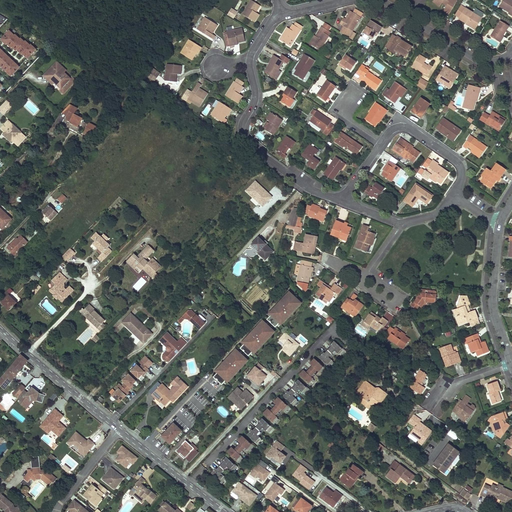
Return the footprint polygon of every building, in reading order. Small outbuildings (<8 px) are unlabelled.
[(258,5),(251,0),(242,14),(254,22),(257,18),(259,15),(256,13),(254,11),(258,5)] [(433,0),(432,2),(440,6),(442,3),(442,2),(447,4),(446,6),(443,11),(449,14),(457,1),(455,0),(433,0)] [(503,0),(500,4),(510,10),(509,13),(508,14),(511,16),(511,1),(510,0),(503,0)] [(510,10),(500,4),(499,7),(509,13),(510,10)] [(455,15),(459,17),(458,19),(466,23),(467,22),(474,27),(480,17),(461,6),(455,15)] [(234,20),(238,13),(232,9),(227,16),(234,20)] [(343,26),(340,32),(345,35),(349,38),(361,17),(350,11),(348,14),(349,15),(347,20),(343,26)] [(217,25),(205,17),(199,26),(201,28),(199,31),(213,40),(215,36),(212,34),(209,32),(210,29),(214,31),(217,25)] [(482,18),(480,17),(474,27),(467,22),(466,23),(465,24),(475,30),(482,18)] [(382,27),(371,20),(363,33),(372,39),(375,35),(376,33),(378,34),(382,27)] [(509,26),(500,21),(490,36),(499,42),(503,36),(509,26)] [(280,40),(287,45),(295,33),(298,34),(301,29),(295,26),(293,24),(290,29),(287,28),(280,40)] [(329,31),(321,27),(319,30),(320,31),(316,37),(314,36),(309,44),(320,50),(329,36),(327,35),(329,31)] [(238,43),(237,41),(245,39),(242,28),(223,33),(226,47),(230,46),(229,43),(233,43),(233,45),(238,44),(238,43)] [(6,45),(14,36),(9,31),(0,41),(5,46),(6,45)] [(298,34),(295,33),(287,45),(290,46),(298,34)] [(12,48),(20,40),(15,35),(14,36),(6,45),(11,49),(12,48)] [(385,47),(389,49),(390,48),(396,38),(393,35),(385,47)] [(390,48),(395,51),(395,50),(401,54),(405,57),(411,47),(405,43),(406,42),(397,37),(396,38),(390,48)] [(16,52),(25,43),(21,39),(20,40),(12,48),(16,52)] [(199,46),(189,40),(181,53),(190,59),(194,53),(196,54),(197,55),(199,51),(197,49),(199,46)] [(22,55),(30,46),(25,42),(25,43),(16,52),(21,56),(22,55)] [(22,55),(27,60),(37,50),(31,45),(30,46),(22,55)] [(395,51),(390,48),(389,49),(389,50),(399,56),(401,54),(395,50),(395,51)] [(0,67),(10,77),(20,68),(0,49),(0,67)] [(294,74),(303,80),(314,60),(304,54),(299,63),(297,67),(298,68),(296,70),(294,74)] [(280,59),(274,55),(269,63),(269,64),(271,65),(266,74),(273,78),(279,69),(284,62),(287,64),(290,59),(282,55),(280,59)] [(356,63),(345,55),(340,63),(339,64),(342,67),(343,65),(347,67),(351,70),(356,63)] [(426,59),(419,55),(412,67),(424,74),(424,73),(428,75),(432,67),(429,65),(428,66),(424,63),(426,59)] [(63,72),(54,64),(49,69),(52,71),(47,76),(50,80),(49,81),(52,84),(53,83),(56,86),(55,87),(59,90),(57,92),(61,95),(73,83),(69,79),(68,81),(64,77),(63,79),(60,76),(63,72)] [(181,66),(167,64),(165,81),(174,82),(174,74),(177,74),(180,75),(181,72),(181,66)] [(366,67),(362,65),(356,73),(360,76),(358,78),(362,81),(363,80),(369,84),(368,85),(375,90),(381,81),(368,72),(370,69),(366,67)] [(448,69),(444,66),(437,79),(441,81),(447,84),(446,85),(450,87),(456,77),(450,73),(452,71),(448,69)] [(154,82),(160,74),(152,67),(145,76),(154,82)] [(52,71),(49,69),(41,78),(47,83),(49,81),(50,80),(47,76),(52,71)] [(279,69),(273,78),(276,80),(276,79),(281,72),(282,71),(279,69)] [(428,83),(420,79),(416,85),(421,88),(424,90),(428,83)] [(237,93),(242,86),(235,82),(234,81),(225,96),(238,103),(240,99),(242,96),(239,94),(237,93)] [(336,87),(327,81),(321,89),(317,95),(324,101),(328,95),(329,96),(330,95),(336,87)] [(385,97),(394,103),(399,96),(398,95),(400,93),(401,93),(405,88),(395,82),(390,90),(385,96),(385,97)] [(191,101),(200,107),(208,94),(202,90),(200,93),(197,92),(199,88),(201,85),(198,83),(189,97),(192,99),(191,101)] [(477,87),(469,85),(462,108),(473,111),(475,101),(477,92),(479,93),(480,88),(477,87)] [(281,102),(290,107),(294,100),(292,99),(297,92),(288,87),(283,94),(284,94),(285,95),(284,97),(281,102)] [(407,90),(405,88),(401,93),(400,93),(398,95),(399,96),(401,98),(407,90)] [(430,104),(421,98),(411,112),(417,116),(419,117),(422,112),(424,113),(430,104)] [(11,106),(6,101),(0,107),(0,113),(3,115),(11,106)] [(229,108),(219,102),(215,108),(211,115),(220,121),(224,115),(226,116),(227,117),(230,113),(227,111),(229,108)] [(388,111),(376,103),(374,106),(375,107),(371,113),(369,113),(365,119),(375,126),(378,122),(384,113),(385,114),(388,111)] [(63,120),(61,125),(66,127),(67,125),(77,130),(78,129),(83,131),(82,133),(87,136),(90,131),(92,132),(95,127),(87,123),(86,125),(82,123),(84,120),(74,114),(76,109),(68,105),(60,114),(64,116),(63,120)] [(331,122),(324,116),(323,117),(320,116),(321,115),(314,109),(311,113),(313,115),(310,120),(321,128),(324,131),(323,133),(327,136),(334,126),(330,123),(331,122)] [(266,119),(270,122),(265,130),(273,135),(283,120),(271,112),(266,119)] [(495,116),(491,113),(489,116),(484,113),(479,119),(494,128),(495,126),(500,130),(505,122),(499,118),(500,117),(498,115),(496,114),(495,116)] [(461,131),(443,118),(436,128),(440,131),(439,132),(447,137),(448,135),(454,140),(461,131)] [(16,145),(24,137),(7,120),(0,126),(0,128),(3,132),(4,133),(3,134),(5,135),(4,136),(4,137),(10,143),(12,142),(16,145)] [(319,131),(321,128),(310,120),(308,124),(319,131)] [(345,140),(347,137),(340,132),(339,134),(343,137),(342,139),(345,140)] [(344,146),(357,155),(362,147),(354,142),(353,143),(351,141),(352,140),(347,137),(345,140),(342,139),(343,137),(339,134),(334,141),(343,148),(344,146)] [(289,148),(290,149),(295,142),(287,136),(277,149),(279,151),(277,154),(280,156),(284,159),(286,155),(284,154),(287,150),(288,148),(289,148)] [(471,142),(468,140),(463,146),(467,149),(468,147),(471,150),(480,156),(487,147),(474,138),(471,142)] [(408,143),(404,141),(401,146),(397,143),(392,150),(396,153),(397,151),(407,158),(414,163),(420,153),(412,148),(407,144),(408,143)] [(319,151),(309,144),(302,155),(306,158),(309,158),(310,161),(307,164),(309,166),(314,169),(320,162),(316,159),(313,160),(312,157),(315,154),(316,155),(319,151)] [(480,156),(471,150),(470,151),(474,154),(479,158),(480,156)] [(406,160),(407,158),(397,151),(396,153),(406,160)] [(344,163),(336,157),(324,174),(332,180),(339,170),(344,163)] [(431,162),(427,159),(423,165),(429,169),(427,172),(425,171),(422,175),(427,180),(429,177),(430,176),(437,181),(441,184),(449,173),(440,167),(439,168),(437,166),(437,165),(438,164),(436,163),(432,160),(431,162)] [(381,175),(391,182),(400,168),(389,161),(387,164),(388,165),(384,171),(381,175)] [(481,182),(488,187),(491,183),(493,184),(496,180),(497,178),(496,178),(497,176),(500,178),(506,170),(496,163),(491,171),(488,169),(485,173),(487,174),(484,178),(481,182)] [(273,198),(256,181),(246,192),(263,208),(273,198)] [(369,193),(373,196),(375,197),(377,199),(384,189),(375,183),(372,188),(369,186),(364,192),(368,195),(369,193)] [(404,201),(412,207),(416,202),(418,198),(427,204),(433,196),(416,184),(404,201)] [(63,194),(58,199),(62,202),(66,197),(63,194)] [(49,205),(42,212),(51,221),(58,214),(49,205)] [(323,210),(311,205),(308,216),(323,222),(328,210),(324,208),(323,210)] [(0,222),(0,228),(2,230),(12,219),(6,213),(5,215),(2,212),(3,211),(0,207),(0,222)] [(300,209),(294,208),(288,220),(290,221),(288,225),(295,226),(296,227),(297,222),(297,221),(298,217),(300,209)] [(339,237),(347,240),(351,228),(347,226),(344,225),(344,224),(344,223),(336,220),(330,235),(339,238),(339,237)] [(369,227),(363,225),(357,240),(358,241),(355,248),(366,252),(369,245),(372,246),(374,239),(373,239),(375,234),(370,232),(370,234),(367,233),(368,229),(369,227)] [(110,245),(106,242),(101,237),(96,233),(91,238),(95,241),(93,244),(96,247),(97,246),(99,248),(98,249),(102,253),(100,255),(104,259),(112,251),(108,248),(110,245)] [(313,245),(315,245),(317,237),(306,235),(304,244),(298,243),(297,250),(311,253),(313,245)] [(7,248),(14,255),(28,242),(21,236),(18,239),(17,238),(7,248)] [(264,242),(258,237),(251,245),(258,252),(264,257),(272,250),(266,245),(264,242)] [(161,266),(152,258),(148,263),(145,260),(154,251),(148,245),(139,255),(141,256),(139,259),(137,257),(134,254),(127,261),(132,265),(133,263),(137,267),(134,269),(138,273),(143,269),(146,272),(146,271),(148,274),(151,277),(152,276),(154,278),(157,274),(155,272),(161,266)] [(257,253),(265,260),(274,252),(272,250),(264,257),(258,252),(257,253)] [(72,256),(67,252),(61,257),(66,262),(72,256)] [(312,262),(301,260),(300,265),(298,275),(297,282),(298,282),(297,284),(305,292),(307,290),(308,284),(309,277),(311,271),(312,271),(313,271),(313,268),(311,267),(312,262)] [(127,261),(126,262),(131,266),(134,269),(137,267),(133,263),(132,265),(127,261)] [(67,280),(60,273),(53,280),(53,281),(56,283),(56,285),(53,288),(51,291),(55,295),(58,298),(59,298),(60,297),(64,300),(73,290),(69,287),(66,290),(65,289),(62,286),(62,285),(64,282),(67,280)] [(39,280),(33,275),(31,278),(36,283),(39,280)] [(316,295),(319,297),(319,298),(326,304),(328,301),(330,297),(333,297),(336,294),(334,292),(338,286),(335,284),(331,288),(330,290),(327,287),(328,286),(324,283),(316,295)] [(32,291),(35,294),(41,287),(38,285),(32,291)] [(13,291),(10,288),(0,297),(0,300),(2,302),(3,301),(6,304),(5,306),(9,310),(16,303),(9,296),(13,291)] [(301,303),(288,290),(267,313),(269,315),(278,323),(280,325),(301,303)] [(414,302),(413,302),(410,306),(416,310),(419,306),(421,307),(425,302),(427,302),(435,303),(436,293),(436,291),(421,290),(420,293),(414,302)] [(347,311),(351,314),(355,317),(363,306),(355,300),(357,297),(353,294),(349,300),(348,302),(345,301),(341,307),(347,311)] [(457,305),(458,308),(455,309),(458,316),(456,317),(458,323),(466,320),(467,323),(470,322),(478,319),(474,310),(470,312),(469,312),(467,313),(466,311),(468,310),(466,306),(468,305),(470,305),(467,296),(461,296),(462,297),(459,298),(460,300),(458,300),(459,304),(457,305)] [(81,313),(98,328),(102,323),(105,321),(94,311),(95,310),(89,304),(81,313)] [(189,320),(199,330),(205,324),(196,315),(191,310),(188,310),(178,321),(180,323),(184,319),(188,320),(189,320)] [(152,334),(131,313),(122,322),(144,343),(152,334)] [(364,322),(370,326),(371,325),(379,330),(382,325),(384,326),(388,321),(382,317),(381,319),(376,316),(375,318),(370,314),(364,322)] [(278,323),(269,315),(266,319),(274,327),(278,323)] [(329,316),(326,321),(332,324),(334,320),(329,316)] [(275,331),(261,319),(240,342),(243,344),(251,352),(254,354),(275,331)] [(384,326),(382,325),(379,330),(371,325),(370,326),(378,331),(376,333),(378,334),(384,326)] [(388,338),(403,349),(410,339),(405,336),(398,331),(398,330),(395,328),(394,329),(390,327),(386,333),(390,335),(388,338)] [(284,348),(281,351),(289,357),(299,345),(284,332),(277,340),(284,345),(282,347),(284,348)] [(186,344),(181,339),(177,342),(167,333),(160,341),(167,347),(167,348),(166,348),(166,349),(167,350),(164,353),(163,355),(163,356),(163,357),(163,358),(163,359),(164,360),(165,361),(166,361),(167,361),(169,361),(170,361),(171,360),(175,355),(183,347),(186,344)] [(479,343),(476,334),(464,339),(466,344),(468,344),(471,353),(476,351),(478,356),(489,352),(486,345),(485,341),(481,343),(479,343)] [(326,365),(341,348),(333,341),(329,346),(330,347),(324,353),(322,352),(318,357),(326,365)] [(251,352),(243,344),(239,348),(248,356),(251,352)] [(444,355),(445,357),(443,358),(446,367),(453,364),(453,363),(460,361),(457,352),(456,353),(454,354),(453,352),(450,345),(441,348),(444,355)] [(248,360),(235,348),(214,371),(216,373),(225,381),(227,383),(248,360)] [(19,357),(0,379),(0,386),(4,390),(27,362),(28,361),(21,355),(19,357)] [(145,355),(139,361),(142,364),(139,367),(136,364),(129,371),(137,379),(142,375),(143,376),(148,370),(147,369),(153,363),(145,355)] [(307,383),(323,367),(313,358),(309,363),(311,365),(305,372),(302,369),(298,374),(307,383)] [(266,376),(260,371),(263,368),(258,363),(247,376),(258,386),(266,376)] [(427,375),(420,370),(408,387),(420,395),(425,388),(421,386),(420,385),(421,383),(427,375)] [(133,387),(132,385),(135,381),(127,373),(120,380),(123,383),(121,386),(128,393),(133,387)] [(225,381),(216,373),(212,377),(221,385),(225,381)] [(180,380),(177,377),(171,383),(174,386),(170,391),(171,392),(176,386),(175,386),(180,380)] [(290,404),(305,387),(297,379),(293,384),(294,385),(288,392),(286,391),(282,396),(290,404)] [(187,387),(180,380),(175,386),(176,386),(171,392),(170,391),(162,384),(151,395),(158,401),(159,400),(161,401),(165,406),(171,400),(173,402),(187,387)] [(356,393),(364,398),(361,402),(365,405),(375,404),(377,401),(380,403),(387,394),(378,388),(375,392),(373,391),(375,388),(374,388),(370,394),(364,389),(368,384),(365,381),(356,393)] [(499,388),(497,382),(487,385),(490,393),(489,394),(492,404),(501,401),(498,393),(497,394),(497,391),(498,391),(500,390),(499,388)] [(21,384),(12,394),(18,398),(24,390),(26,388),(21,384)] [(114,388),(116,389),(110,396),(118,403),(124,397),(124,398),(128,393),(121,386),(118,384),(114,388)] [(370,394),(374,388),(368,384),(364,389),(370,394)] [(245,403),(246,404),(252,397),(247,392),(244,395),(241,392),(236,387),(228,396),(234,402),(232,403),(240,410),(244,405),(245,403)] [(45,396),(39,394),(32,388),(28,394),(24,390),(18,398),(17,399),(20,402),(19,404),(26,410),(33,402),(36,404),(37,402),(43,404),(45,396)] [(272,423),(287,406),(277,397),(272,402),(275,404),(269,410),(266,408),(262,413),(272,423)] [(463,401),(462,401),(457,407),(459,409),(456,414),(460,417),(460,418),(465,422),(468,417),(469,418),(475,409),(474,406),(472,405),(470,407),(467,404),(468,403),(464,400),(463,401)] [(55,410),(43,423),(51,430),(58,436),(65,428),(59,424),(58,425),(57,423),(58,422),(62,417),(55,410)] [(493,430),(497,433),(495,434),(500,438),(509,425),(506,423),(504,424),(503,421),(504,420),(504,419),(505,419),(503,413),(494,416),(495,420),(491,425),(493,430)] [(421,446),(431,433),(422,426),(421,427),(418,424),(419,423),(421,420),(413,415),(407,423),(414,428),(409,435),(417,441),(418,444),(421,446)] [(254,442),(269,426),(261,418),(257,423),(258,424),(252,431),(250,430),(246,435),(254,442)] [(51,430),(43,423),(40,427),(47,434),(51,430)] [(181,431),(172,423),(159,436),(168,445),(181,431)] [(451,430),(448,435),(454,439),(457,433),(451,430)] [(95,444),(89,438),(87,440),(86,442),(84,440),(83,440),(82,439),(84,437),(76,431),(67,442),(71,445),(74,444),(79,448),(79,451),(85,456),(95,444)] [(236,461),(251,444),(241,435),(237,440),(239,443),(233,449),(230,447),(226,452),(236,461)] [(280,452),(284,446),(276,440),(265,455),(270,459),(271,458),(279,464),(285,456),(280,452)] [(180,453),(185,458),(189,462),(198,452),(185,441),(176,451),(179,454),(180,453)] [(384,447),(379,443),(375,449),(380,452),(384,447)] [(459,452),(448,444),(446,448),(447,449),(445,452),(444,451),(442,453),(443,455),(441,457),(440,456),(438,459),(439,460),(437,462),(436,461),(433,465),(444,473),(451,464),(450,463),(452,461),(453,462),(459,452)] [(337,453),(340,449),(335,445),(332,449),(337,453)] [(132,463),(137,458),(122,446),(118,451),(121,454),(117,459),(125,466),(129,461),(130,461),(132,463)] [(218,481),(234,464),(225,457),(221,462),(222,463),(216,469),(215,468),(210,473),(218,481)] [(31,462),(31,468),(32,468),(23,479),(28,482),(31,479),(34,481),(36,479),(41,479),(50,486),(53,482),(54,483),(57,479),(46,470),(40,471),(39,461),(31,462)] [(264,482),(271,473),(266,470),(269,466),(261,461),(250,475),(255,479),(257,477),(264,482)] [(412,474),(394,461),(389,468),(391,469),(386,476),(395,483),(400,477),(407,482),(412,474)] [(305,474),(304,473),(307,469),(300,464),(292,475),(300,481),(299,483),(308,490),(314,482),(305,475),(305,474)] [(363,472),(354,464),(350,469),(347,474),(346,473),(340,481),(349,487),(355,479),(354,479),(357,475),(359,477),(363,472)] [(114,489),(123,478),(111,468),(108,471),(110,473),(108,475),(106,475),(103,480),(114,489)] [(108,475),(110,473),(108,471),(102,479),(103,480),(106,475),(108,475)] [(354,479),(355,479),(349,487),(350,489),(359,477),(357,475),(354,479)] [(273,502),(279,494),(282,496),(285,491),(277,485),(280,481),(274,476),(271,481),(275,483),(265,496),(273,502)] [(136,485),(131,490),(134,493),(134,494),(140,499),(141,498),(145,494),(148,496),(145,499),(151,504),(157,496),(152,492),(151,493),(148,490),(142,485),(145,481),(141,477),(135,484),(136,485)] [(28,482),(23,479),(20,482),(25,487),(26,487),(27,487),(28,488),(34,481),(31,479),(28,482)] [(245,501),(249,505),(256,496),(239,483),(233,492),(239,496),(240,494),(243,496),(241,498),(245,501)] [(84,496),(93,485),(92,484),(82,495),(84,496)] [(93,503),(98,497),(100,496),(101,497),(104,493),(104,494),(108,490),(100,484),(97,488),(93,485),(84,496),(93,503)] [(496,487),(492,485),(490,488),(484,485),(480,495),(486,498),(488,494),(493,496),(498,498),(498,497),(501,498),(500,499),(510,504),(511,499),(511,492),(502,488),(503,486),(498,484),(496,487)] [(343,496),(336,490),(334,493),(326,488),(319,497),(327,503),(328,501),(329,502),(328,504),(332,507),(339,499),(340,500),(340,499),(343,496)] [(460,495),(467,500),(471,494),(464,489),(460,495)] [(14,508),(13,504),(0,493),(0,505),(3,509),(4,508),(6,509),(5,510),(5,511),(19,511),(18,506),(14,508)] [(96,506),(102,498),(101,497),(100,496),(98,497),(93,503),(96,506)] [(294,509),(298,511),(307,511),(312,506),(301,499),(300,500),(295,507),(294,509)] [(169,505),(165,502),(158,510),(160,511),(180,511),(177,509),(175,511),(170,507),(168,506),(169,505)] [(190,502),(186,509),(191,511),(192,511),(196,505),(190,502)] [(95,511),(87,506),(83,510),(74,503),(69,508),(69,509),(66,511),(95,511)]
